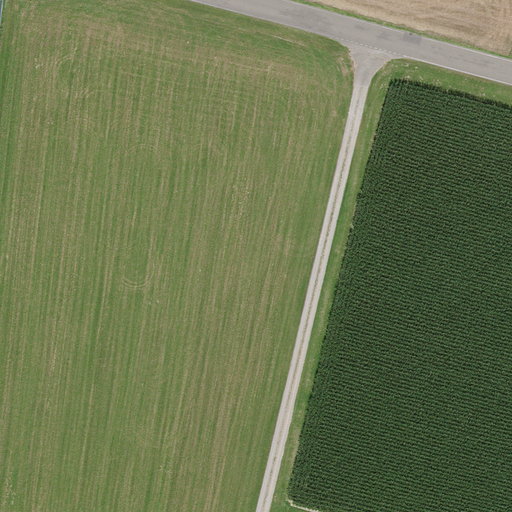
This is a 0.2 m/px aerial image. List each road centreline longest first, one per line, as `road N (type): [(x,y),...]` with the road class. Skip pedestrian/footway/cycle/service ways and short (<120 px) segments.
road 1 (track): [(375,38),(264,511)]
road 2 (unclassified): [(511,75),(230,0)]
